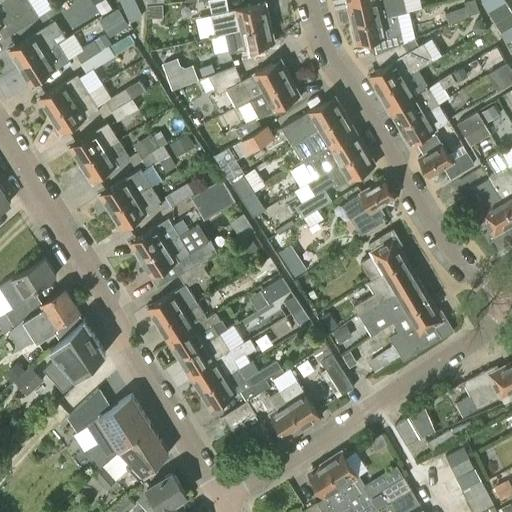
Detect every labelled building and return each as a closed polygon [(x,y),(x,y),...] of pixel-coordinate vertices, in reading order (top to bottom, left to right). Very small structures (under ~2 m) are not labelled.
[(3,0),(0,2),(0,40),(40,15),(30,0),(3,0)] [(120,0),(130,20),(141,15),(134,0),(120,0)] [(352,23),(390,14),(388,3),(395,2),(394,0),(358,0),(348,3),(352,23)] [(470,13),(480,9),(476,0),(467,0),(465,1),(466,4),(470,13)] [(488,11),(506,0),(505,0),(481,0),(482,1),(488,11)] [(495,21),(511,10),(506,0),(488,11),(495,21)] [(163,2),(146,2),(146,20),(162,20),(163,2)] [(225,31),(270,21),(266,2),(264,2),(239,8),(239,7),(235,6),(235,9),(212,13),(216,34),(225,31)] [(449,21),(470,13),(466,4),(445,12),(449,21)] [(115,7),(103,15),(99,17),(110,35),(126,25),(115,7)] [(501,31),(511,24),(511,10),(495,21),(501,31)] [(390,14),(352,23),(357,42),(402,31),(399,21),(397,12),(390,14)] [(487,27),(481,17),(474,21),(472,26),(476,33),(487,27)] [(21,67),(75,33),(74,32),(67,37),(56,20),(48,25),(48,24),(36,31),(35,29),(32,31),(33,33),(12,46),(9,48),(21,67)] [(270,21),(225,31),(229,52),(244,49),(244,50),(247,49),(247,46),(266,42),(267,43),(275,42),(270,21)] [(507,42),(511,38),(511,24),(501,31),(507,42)] [(105,32),(95,38),(101,48),(112,42),(105,32)] [(81,62),(100,50),(95,39),(83,47),(75,33),(21,67),(31,83),(58,66),(76,54),(81,62)] [(129,33),(127,34),(109,45),(114,53),(132,42),(134,41),(129,33)] [(379,89),(418,66),(433,57),(424,40),(369,72),(379,89)] [(87,72),(115,54),(114,53),(109,45),(100,50),(81,62),(87,72)] [(182,55),(166,55),(167,67),(183,67),(182,55)] [(255,94),(291,75),(283,57),(242,78),(236,64),(235,64),(213,72),(200,79),(206,90),(215,85),(219,92),(228,87),(237,105),(239,104),(255,94)] [(497,90),(511,80),(511,68),(507,60),(487,72),(497,90)] [(212,61),(200,66),(203,74),(215,69),(212,61)] [(463,65),(452,72),(457,80),(468,73),(463,65)] [(390,108),(429,84),(418,66),(379,89),(390,108)] [(444,87),(456,80),(451,71),(439,78),(444,87)] [(51,115),(89,91),(77,73),(67,80),(66,78),(62,80),(63,82),(38,97),(51,115)] [(255,94),(239,104),(247,121),(259,116),(293,98),(301,94),(291,75),(255,94)] [(132,96),(145,88),(139,78),(106,98),(112,108),(132,96)] [(400,124),(439,101),(429,84),(390,108),(400,124)] [(149,92),(146,87),(145,88),(132,96),(139,107),(144,104),(140,98),(149,92)] [(89,91),(51,115),(62,132),(71,126),(69,123),(98,104),(89,91)] [(292,143),(306,135),(346,110),(336,92),(295,117),(296,118),(282,126),(292,143)] [(118,119),(139,107),(132,96),(112,108),(118,119)] [(439,101),(400,124),(410,142),(450,119),(439,101)] [(494,103),(482,110),(488,120),(500,113),(494,103)] [(478,109),(458,121),(465,133),(485,121),(478,109)] [(316,153),(356,126),(346,110),(306,135),(316,153)] [(241,137),(261,125),(256,117),(236,129),(241,137)] [(81,162),(119,138),(108,121),(97,128),(96,126),(93,129),(94,130),(71,144),(70,145),(81,162)] [(267,122),(261,125),(241,137),(248,150),(274,135),(267,122)] [(326,168),(366,143),(356,126),(316,153),(304,160),(314,177),(326,169),(326,168)] [(188,132),(169,143),(177,156),(196,145),(188,132)] [(452,158),(436,132),(418,143),(424,152),(418,156),(429,174),(436,176),(438,169),(444,164),(451,175),(474,161),(467,149),(452,158)] [(142,156),(160,146),(153,135),(136,145),(142,156)] [(119,138),(81,162),(91,179),(119,162),(131,156),(119,138)] [(326,168),(326,169),(337,187),(378,162),(366,143),(326,168)] [(160,146),(142,156),(148,167),(170,155),(164,144),(160,146)] [(487,155),(496,170),(488,175),(489,176),(511,214),(511,169),(510,166),(510,165),(499,147),(487,155)] [(176,165),(170,155),(159,161),(165,171),(176,165)] [(255,166),(258,170),(267,164),(265,160),(255,166)] [(266,183),(258,170),(255,166),(244,173),(255,190),(266,183)] [(111,211),(152,185),(141,168),(127,176),(126,174),(122,176),(124,178),(101,192),(101,191),(99,192),(111,211)] [(242,197),(255,190),(244,173),(232,180),(242,197)] [(360,234),(388,217),(381,206),(396,197),(384,175),(359,190),(367,203),(348,215),(360,234)] [(222,177),(195,193),(191,195),(197,206),(216,195),(220,201),(233,195),(222,177)] [(191,195),(195,193),(189,181),(165,195),(172,206),(191,195)] [(0,207),(10,201),(0,184),(0,207)] [(152,185),(111,211),(124,232),(135,225),(133,222),(146,212),(147,215),(150,213),(149,210),(163,202),(152,185)] [(302,217),(332,199),(325,187),(296,205),(302,217)] [(253,215),(266,207),(255,190),(242,197),(253,215)] [(498,230),(511,221),(511,214),(502,198),(480,210),(484,217),(478,221),(489,241),(500,234),(498,230)] [(255,230),(244,211),(242,212),(230,219),(241,238),(255,230)] [(141,257),(179,234),(168,217),(157,224),(156,222),(153,224),(154,226),(130,241),(141,257)] [(368,281),(408,257),(401,245),(403,244),(393,227),(368,241),(372,248),(369,249),(371,253),(360,260),(371,278),(367,280),(368,281)] [(158,285),(180,272),(201,259),(217,248),(209,235),(190,251),(179,234),(141,257),(152,275),(159,271),(165,281),(158,285)] [(258,248),(251,235),(237,243),(244,255),(258,248)] [(12,327),(43,301),(35,287),(56,274),(45,255),(10,276),(0,284),(0,293),(10,309),(0,314),(0,322),(6,331),(12,327)] [(256,278),(277,265),(271,255),(250,268),(256,278)] [(302,256),(289,264),(296,275),(308,267),(304,260),(302,256)] [(380,301),(420,277),(408,257),(368,281),(374,291),(355,303),(361,313),(380,302),(380,301)] [(201,259),(180,272),(188,284),(209,272),(201,259)] [(270,301),(291,287),(283,274),(262,288),(270,301)] [(397,319),(432,298),(420,277),(380,301),(380,302),(361,313),(366,321),(386,309),(393,320),(396,318),(397,319)] [(159,323),(197,299),(186,282),(175,289),(174,287),(170,289),(171,291),(149,305),(148,305),(159,323)] [(53,344),(83,317),(79,312),(80,311),(65,287),(43,301),(12,327),(25,347),(46,334),(53,344)] [(317,296),(313,288),(308,291),(312,299),(317,296)] [(292,310),(302,304),(295,293),(285,300),(292,310)] [(432,298),(397,319),(397,320),(403,329),(391,335),(396,343),(369,358),(375,369),(402,353),(405,358),(443,335),(443,336),(454,329),(441,308),(439,310),(432,298)] [(170,340),(207,316),(197,299),(159,323),(170,340)] [(302,304),(292,310),(300,321),(310,315),(302,304)] [(180,357),(220,332),(227,328),(216,310),(207,316),(170,340),(180,357)] [(338,324),(329,310),(321,314),(330,329),(338,324)] [(279,341),(299,330),(290,313),(270,325),(279,341)] [(106,352),(83,317),(53,344),(53,345),(49,348),(56,356),(45,366),(65,388),(76,378),(106,352)] [(338,339),(346,334),(341,326),(334,331),(338,339)] [(267,349),(278,342),(270,330),(259,337),(267,349)] [(191,374),(250,337),(249,337),(231,348),(220,332),(180,357),(191,374)] [(202,390),(240,367),(234,357),(245,351),(246,353),(256,347),(250,337),(191,374),(202,390)] [(320,359),(321,359),(333,351),(327,341),(314,349),(320,359)] [(350,350),(342,354),(349,366),(357,362),(350,350)] [(354,385),(333,351),(321,359),(342,392),(354,385)] [(247,398),(258,391),(271,383),(267,377),(273,373),(275,376),(285,370),(277,357),(246,377),(240,367),(202,390),(212,408),(236,393),(237,394),(240,392),(239,391),(242,389),(247,398)] [(14,379),(15,379),(26,369),(18,360),(6,371),(14,379)] [(511,397),(511,362),(511,361),(493,370),(492,367),(481,372),(463,381),(470,395),(456,402),(463,416),(502,397),(505,402),(511,397)] [(26,369),(15,379),(28,393),(45,378),(32,364),(26,369)] [(273,377),(280,388),(303,426),(321,415),(306,391),(307,390),(305,387),(303,388),(296,378),(289,367),(285,370),(275,376),(273,377)] [(292,433),(303,426),(280,388),(270,394),(267,389),(260,394),(280,425),(278,432),(286,434),(286,435),(291,432),(292,433)] [(89,447),(101,466),(103,464),(120,449),(149,421),(132,394),(110,408),(98,389),(68,416),(77,430),(87,424),(98,441),(89,447)] [(232,427),(256,412),(248,399),(223,414),(232,427)] [(406,444),(407,444),(420,437),(408,415),(395,424),(406,444)] [(149,421),(120,449),(144,475),(169,452),(149,421)] [(451,428),(428,440),(433,451),(457,438),(451,428)] [(387,443),(382,433),(369,441),(375,450),(387,443)] [(452,466),(470,458),(464,445),(446,454),(452,466)] [(351,504),(352,503),(357,511),(371,511),(387,502),(380,490),(383,487),(404,475),(397,464),(364,484),(342,449),(324,461),(351,504)] [(458,477),(476,469),(470,458),(452,466),(458,477)] [(325,511),(338,511),(351,504),(324,461),(307,472),(323,497),(318,500),(325,511)] [(101,466),(93,474),(106,488),(116,479),(103,464),(101,466)] [(463,488),(481,479),(476,469),(458,477),(463,488)] [(156,511),(162,511),(175,505),(172,501),(186,493),(173,471),(146,487),(154,500),(150,502),(156,511)] [(392,502),(413,490),(404,475),(383,487),(392,502)] [(511,485),(508,478),(494,485),(501,499),(511,493),(511,485)] [(470,501),(487,492),(481,479),(463,488),(470,501)] [(413,490),(392,502),(398,511),(403,511),(420,502),(413,490)] [(475,511),(479,511),(494,505),(487,492),(470,501),(475,511)] [(126,511),(136,503),(128,495),(109,511),(126,511)] [(511,511),(511,502),(502,508),(504,511),(511,511)]
